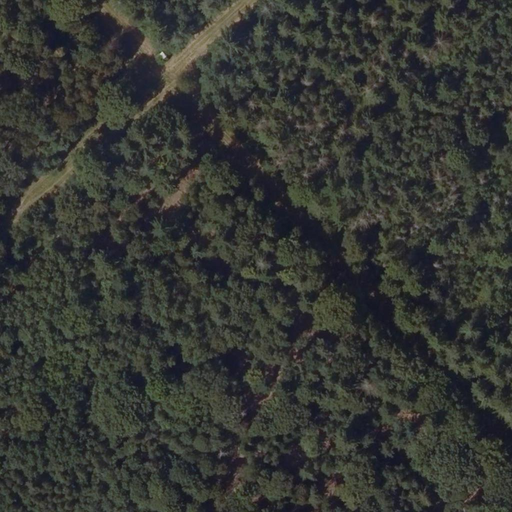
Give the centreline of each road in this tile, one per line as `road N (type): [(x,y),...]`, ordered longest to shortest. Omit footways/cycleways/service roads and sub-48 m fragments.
road 1 (track): [(511,450),(95,0)]
road 2 (track): [(0,226),(165,75)]
